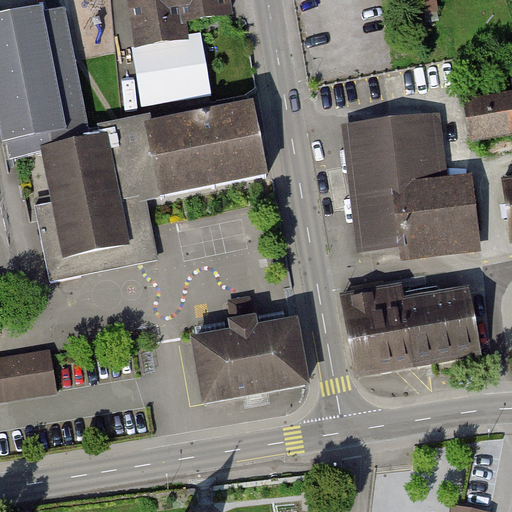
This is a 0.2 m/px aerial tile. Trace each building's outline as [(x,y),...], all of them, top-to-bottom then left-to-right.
[(127,0),(137,50),(204,38),(201,25),(231,19),(227,0),(127,0)] [(47,9),(0,19),(0,89),(12,145),(17,144),(74,132),(47,13),(47,9)] [(74,132),(17,144),(20,156),(44,151),(99,139),(70,9),(47,13),(74,132)] [(204,38),(137,50),(146,104),(213,92),(204,38)] [(511,83),(511,92),(465,103),(474,145),(511,137),(511,82),(511,83)] [(256,104),(147,128),(163,202),(273,178),(256,104)] [(452,180),(444,115),(343,127),(359,255),(406,249),(408,263),(483,254),(473,177),(452,180)] [(149,205),(163,202),(147,128),(144,117),(103,126),(105,137),(120,205),(139,200),(141,207),(149,205)] [(68,261),(129,247),(120,205),(105,137),(99,139),(44,151),(56,205),(68,261)] [(511,181),(502,183),(511,247),(511,246),(511,181)] [(52,288),(162,263),(149,205),(141,207),(139,200),(120,205),(129,247),(68,261),(56,205),(35,209),(52,288)] [(403,288),(355,296),(369,378),(487,357),(475,292),(406,305),(403,288)] [(228,335),(191,342),(202,406),(310,387),(299,322),(255,330),(253,319),(226,324),(228,335)] [(57,351),(0,361),(0,407),(65,396),(57,351)]
